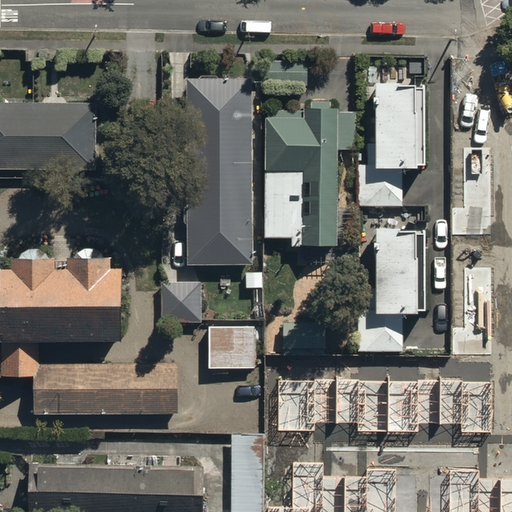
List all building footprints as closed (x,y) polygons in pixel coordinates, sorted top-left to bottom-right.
[(183,74),(186,260),(253,260),(251,73),(183,74)] [(357,139),(357,203),(401,203),(401,160),(417,160),(417,157),(425,157),(425,80),(415,80),(415,77),(376,77),(376,139),(357,139)] [(336,241),(338,145),(353,145),(353,109),(338,109),(338,103),(331,102),(331,97),(311,97),(311,102),(306,102),(306,108),(266,107),(264,240),(336,241)] [(96,99),(0,98),(0,166),(96,166),(96,99)] [(453,209),(453,235),(491,235),(491,148),(464,148),(464,209),(453,209)] [(403,350),(402,305),(417,305),(417,300),(426,300),(424,226),(416,227),(416,220),(374,221),(376,283),(357,284),(359,351),(403,350)] [(41,360),(41,332),(123,332),(123,259),(109,259),(109,249),(67,249),(67,261),(55,261),(55,249),(14,249),(14,260),(3,260),(3,370),(35,370),(35,411),(177,411),(177,360),(41,360)] [(453,328),(453,354),(491,354),(491,267),(464,267),(464,328),(453,328)] [(201,319),(200,280),(161,281),(162,320),(201,319)] [(325,320),(283,320),(283,345),(325,345),(325,320)] [(253,323),(209,323),(209,364),(254,364),(253,323)] [(492,381),(278,380),(278,430),(314,430),(314,422),(359,422),(359,431),(418,431),(418,423),(462,423),(462,432),(492,432),(492,381)] [(264,511),(265,431),(231,431),(231,511),(264,511)] [(202,511),(203,463),(29,460),(28,511),(202,511)] [(268,507),(267,511),(511,511),(511,478),(480,478),(480,469),(450,469),(449,511),(394,511),(395,470),(368,470),(368,478),(322,477),(323,463),(293,463),(293,507),(268,507)]
